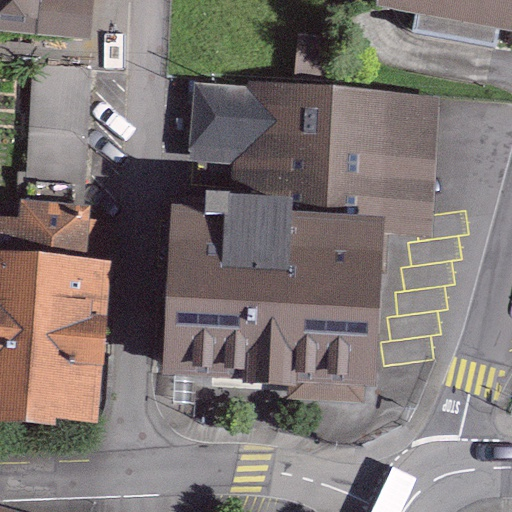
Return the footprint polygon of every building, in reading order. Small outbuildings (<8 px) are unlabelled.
[(87,0),(0,0),(0,44),(84,50),(87,0)] [(511,0),(372,0),(370,19),(511,43),(511,39),(511,0)] [(0,432),(90,438),(104,229),(75,227),(85,67),(35,64),(25,229),(0,227),(0,432)] [(239,90),(230,213),(432,227),(441,104),(239,90)] [(367,236),(161,224),(152,391),(358,402),(367,236)]
